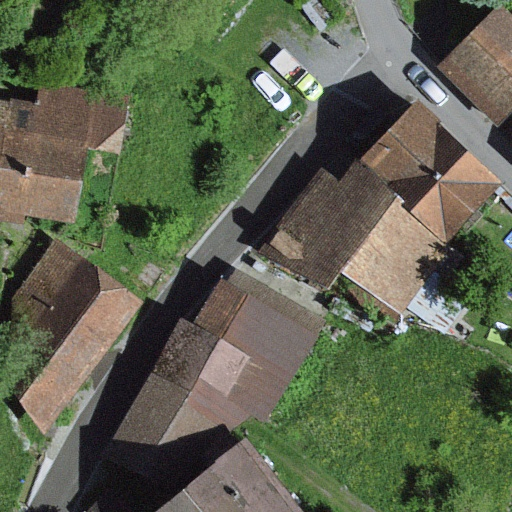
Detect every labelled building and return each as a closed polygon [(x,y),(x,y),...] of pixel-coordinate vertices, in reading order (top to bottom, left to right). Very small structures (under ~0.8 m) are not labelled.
[(511,8),(506,3),(452,60),(511,116),(511,115),(511,8)] [(47,101),(0,93),(0,193),(10,196),(9,206),(88,218),(99,143),(132,148),(140,91),(51,77),(47,101)] [(338,164),(279,240),(391,327),(510,174),(422,106),(361,183),(338,164)] [(153,296),(77,235),(0,329),(0,342),(69,399),(153,296)] [(331,321),(237,275),(120,454),(185,478),(291,400),(331,321)] [(317,511),(257,436),(162,511),(317,511)]
